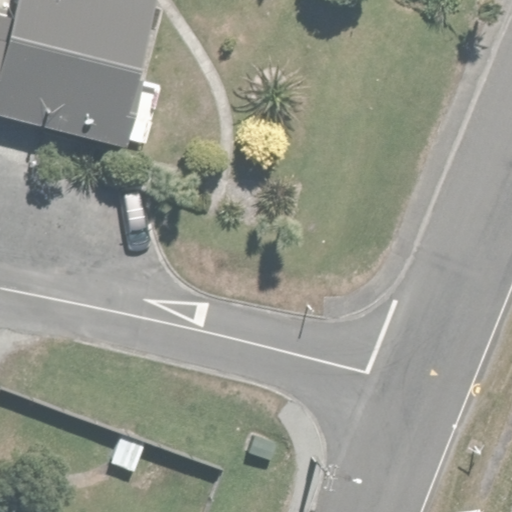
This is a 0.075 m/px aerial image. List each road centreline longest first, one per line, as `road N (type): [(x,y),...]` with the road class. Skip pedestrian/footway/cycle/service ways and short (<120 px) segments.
road 1 (residential): [(0,287),(423,384)]
road 2 (residential): [(511,178),(423,384)]
road 3 (residential): [(423,384),(371,511)]
